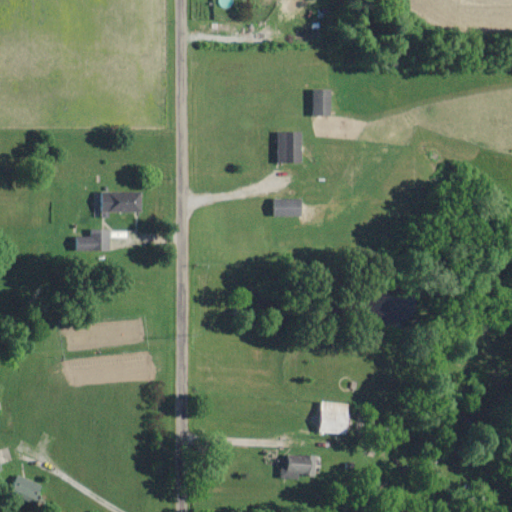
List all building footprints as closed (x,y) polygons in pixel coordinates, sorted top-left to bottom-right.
[(310,114),(327,114),(327,87),(310,87),(310,114)] [(274,161),(298,161),(298,130),(274,130),(274,161)] [(138,211),(137,190),(98,190),(98,212),(138,211)] [(298,197),(271,197),(270,215),(298,215),(298,197)] [(87,235),(73,235),(73,249),(106,249),(106,228),(87,228),(87,235)] [(316,431),(344,433),(345,402),(318,400),(316,431)] [(279,477),(297,478),(297,473),(312,473),(312,454),(280,453),(279,477)] [(6,493),(29,503),(38,484),(15,474),(6,493)]
